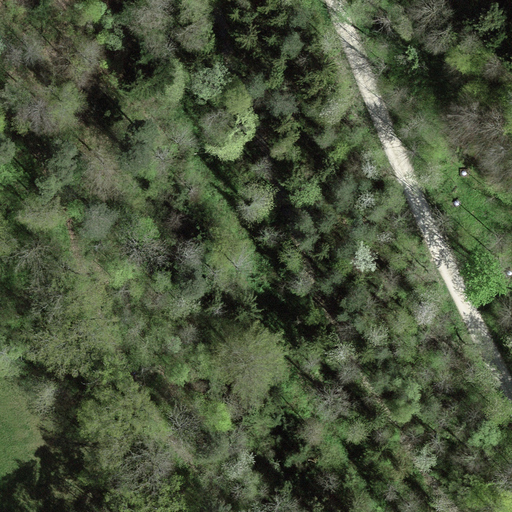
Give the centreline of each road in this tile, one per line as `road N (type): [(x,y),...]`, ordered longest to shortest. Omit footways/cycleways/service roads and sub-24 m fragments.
road 1 (track): [(227,511),(115,357),(40,149),(0,96)]
road 2 (unclassified): [(511,396),(435,248),(331,0)]
